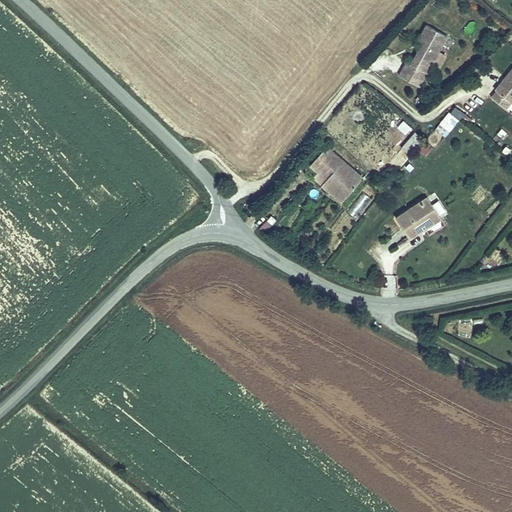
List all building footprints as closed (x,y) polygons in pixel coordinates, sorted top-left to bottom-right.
[(462,31),(471,37),(479,26),(471,20),(462,31)] [(446,37),(426,25),(416,42),(421,45),(410,64),(406,62),(398,76),(417,87),(446,37)] [(433,64),(440,67),(445,56),(439,53),(433,64)] [(511,71),(496,90),(497,91),(492,98),(506,109),(511,103),(511,71)] [(448,115),(433,133),(445,142),(459,124),(448,115)] [(400,147),(408,155),(419,145),(411,137),(400,147)] [(317,170),(323,174),(334,185),(332,189),(343,199),(361,179),(324,146),(306,166),(314,173),(317,170)] [(334,185),(323,174),(313,186),(324,197),(332,189),(334,185)] [(413,238),(430,227),(427,223),(443,213),(431,195),(399,216),(413,238)] [(267,234),(276,221),(268,216),(259,229),(267,234)]
